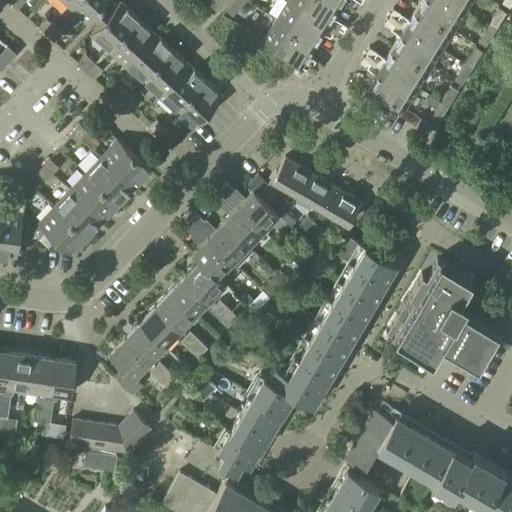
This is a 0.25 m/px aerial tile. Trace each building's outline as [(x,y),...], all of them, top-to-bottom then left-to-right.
[(24,0),(13,0),(11,3),(18,9),(25,0),(24,0)] [(74,0),(68,7),(86,22),(105,0),(74,0)] [(107,50),(136,18),(115,0),(113,0),(104,10),(108,13),(89,34),(107,50)] [(216,10),(225,0),(214,0),(210,5),(216,10)] [(232,15),(245,1),(243,0),(233,0),(226,9),(232,15)] [(286,0),(274,20),(312,44),(336,5),(328,0),(286,0)] [(454,30),(472,0),(420,0),(416,6),(454,30)] [(392,46),(430,69),(454,30),(416,6),(392,46)] [(400,21),(404,15),(393,8),(390,14),(400,21)] [(489,25),(496,29),(506,13),(499,8),(489,25)] [(124,65),(153,33),(136,18),(107,50),(124,65)] [(395,30),(398,24),(387,18),(384,24),(395,30)] [(45,34),(52,25),(45,19),(38,27),(45,34)] [(342,31),(346,25),(335,19),(332,24),(342,31)] [(301,62),(312,44),(274,20),(263,39),(301,62)] [(45,34),(54,42),(62,34),(52,25),(45,34)] [(486,46),(496,29),(489,25),(479,41),(486,46)] [(336,40),(340,34),(329,28),(326,34),(336,40)] [(141,80),(170,48),(153,33),(124,65),(141,80)] [(406,108),(430,69),(392,46),(368,85),(406,108)] [(377,60),(380,53),(369,47),(366,53),(377,60)] [(465,64),(472,68),(482,52),(475,47),(465,64)] [(158,95),(187,63),(170,48),(141,80),(158,95)] [(87,72),(95,63),(85,55),(77,63),(87,72)] [(371,70),(374,63),(363,57),(360,63),(371,70)] [(318,70),(322,64),(311,58),(308,63),(318,70)] [(95,63),(87,72),(93,78),(101,69),(95,63)] [(175,110),(204,79),(187,63),(158,95),(175,110)] [(462,85),(472,68),(465,64),(455,81),(462,85)] [(204,79),(175,110),(192,126),(221,94),(204,79)] [(441,102),(448,107),(458,90),(451,86),(441,102)] [(120,102),(128,94),(121,88),(114,96),(120,102)] [(128,94),(120,102),(127,108),(135,100),(128,94)] [(438,123),(448,107),(441,102),(431,119),(438,123)] [(155,134),(162,125),(156,119),(148,127),(155,134)] [(426,135),(432,125),(422,119),(416,129),(426,135)] [(155,134),(161,139),(169,131),(162,125),(155,134)] [(74,133),(82,140),(88,134),(80,126),(74,133)] [(76,147),(82,140),(74,133),(68,139),(76,147)] [(100,156),(133,186),(149,169),(117,138),(100,156)] [(117,202),(133,186),(100,156),(85,172),(117,202)] [(297,195),(311,172),(285,156),(273,177),(257,194),(266,203),(282,186),(297,195)] [(43,166),(52,174),(58,167),(50,159),(43,166)] [(45,180),(52,174),(43,166),(37,172),(45,180)] [(101,219),(117,202),(85,172),(69,189),(101,219)] [(322,209),(336,186),(311,172),(297,195),(322,209)] [(266,181),(258,173),(247,184),(255,192),(266,181)] [(4,177),(2,188),(12,190),(14,178),(4,177)] [(220,189),(232,200),(238,194),(226,183),(220,189)] [(360,201),(336,186),(322,209),(348,225),(360,201)] [(86,236),(101,219),(69,189),(53,206),(86,236)] [(225,207),(232,200),(220,189),(213,196),(225,207)] [(238,194),(232,200),(237,206),(262,230),(278,214),(266,203),(257,194),(253,190),(243,199),(238,194)] [(69,253),(86,236),(53,206),(31,230),(39,238),(46,231),(69,253)] [(247,245),(248,245),(262,230),(237,206),(222,221),(247,245)] [(0,209),(0,254),(16,257),(23,213),(0,209)] [(213,230),(208,225),(196,213),(190,220),(207,237),(233,261),(232,261),(237,266),(253,250),(248,245),(247,245),(222,221),(213,230)] [(305,232),(314,222),(307,216),(298,225),(305,232)] [(183,226),(191,234),(195,238),(202,231),(190,220),(183,226)] [(314,222),(305,232),(312,238),(321,229),(314,222)] [(319,393),(324,384),(395,263),(347,234),(336,254),(351,264),(287,374),(319,393)] [(232,261),(233,261),(207,237),(192,253),(199,260),(218,276),(232,261)] [(470,279),(460,273),(437,259),(426,278),(421,275),(387,333),(431,360),(442,341),(479,363),(499,329),(462,307),(465,301),(459,298),(470,279)] [(225,283),(218,276),(199,260),(185,274),(210,298),(225,283)] [(194,315),(210,298),(185,274),(169,290),(194,315)] [(284,282),(276,274),(262,288),(270,297),(284,282)] [(179,330),(194,315),(169,290),(154,306),(179,330)] [(219,318),(228,308),(220,300),(211,310),(219,318)] [(164,346),(179,330),(154,306),(139,321),(164,346)] [(228,308),(219,318),(228,326),(237,316),(228,308)] [(150,361),(164,346),(139,321),(124,337),(150,361)] [(189,349),(198,339),(190,331),(180,341),(189,349)] [(134,377),(150,361),(124,337),(109,353),(124,368),(115,376),(132,393),(141,384),(134,377)] [(198,339),(189,349),(198,357),(207,348),(198,339)] [(0,383),(5,385),(10,350),(0,348),(0,383)] [(27,388),(32,353),(10,350),(5,385),(27,388)] [(48,391),(53,356),(32,353),(27,388),(38,390),(37,398),(40,398),(46,399),(48,391)] [(48,391),(46,399),(56,401),(57,393),(70,395),(75,360),(53,356),(48,391)] [(159,380),(169,370),(160,362),(151,372),(159,380)] [(319,393),(287,374),(275,367),(268,377),(293,394),(311,405),(319,393)] [(169,370),(159,380),(168,388),(177,379),(169,370)] [(249,469),(260,450),(293,394),(268,377),(262,374),(217,450),(223,454),(242,465),(249,469)] [(198,383),(209,394),(216,387),(205,376),(198,383)] [(203,401),(209,394),(198,383),(191,390),(203,401)] [(0,392),(0,403),(8,405),(10,394),(0,392)] [(181,402),(178,407),(184,411),(187,405),(181,402)] [(8,405),(0,403),(0,416),(7,417),(8,407),(8,405)] [(392,420),(387,417),(374,409),(344,459),(364,471),(378,448),(452,491),(455,485),(500,511),(503,511),(505,508),(510,511),(511,511),(511,476),(473,453),(470,459),(395,415),(392,420)] [(38,410),(37,422),(49,423),(51,412),(38,410)] [(142,436),(150,428),(133,411),(125,419),(142,436)] [(81,444),(84,421),(73,419),(69,442),(81,444)] [(127,451),(142,436),(125,419),(118,426),(127,451)] [(81,444),(92,446),(95,422),(84,421),(81,444)] [(103,448),(103,447),(106,424),(95,422),(92,446),(103,448)] [(106,424),(103,447),(103,448),(126,452),(127,451),(118,426),(106,424)] [(236,475),(242,465),(223,454),(217,464),(236,475)] [(363,511),(378,487),(346,468),(320,511),(363,511)] [(177,511),(179,511),(197,482),(178,471),(160,502),(177,511)] [(206,511),(279,511),(224,480),(216,493),(206,511)] [(197,482),(179,511),(204,511),(205,511),(206,511),(216,493),(197,482)]
